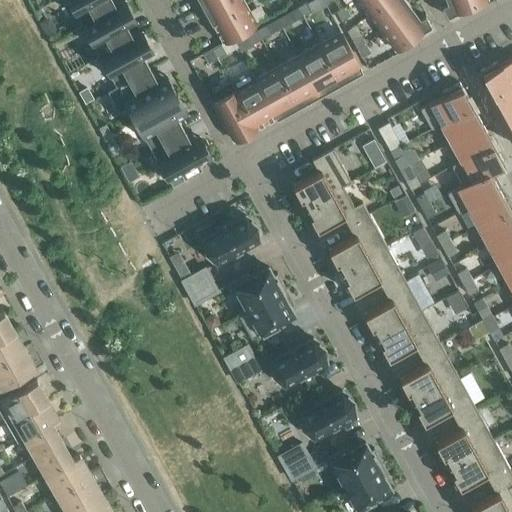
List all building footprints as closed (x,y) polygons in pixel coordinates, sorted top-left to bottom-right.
[(125,2),(124,1),(115,6),(112,0),(68,0),(83,25),(125,2)] [(245,3),(242,0),(205,0),(200,3),(211,22),(245,3)] [(358,0),(368,14),(386,0),(358,0)] [(386,0),(368,14),(381,31),(412,8),(406,0),(386,0)] [(460,9),(482,0),(446,0),(447,2),(441,5),(447,16),(460,9)] [(142,32),(141,32),(132,36),(127,26),(135,21),(125,2),(83,25),(100,56),(142,32)] [(298,7),(303,15),(312,10),(307,2),(298,7)] [(256,23),(245,3),(211,22),(211,23),(212,22),(223,41),(256,23)] [(336,11),(341,20),(350,15),(345,6),(336,11)] [(289,11),(294,20),(303,15),(298,7),(289,11)] [(395,49),(396,48),(418,32),(431,25),(425,14),(419,17),(412,8),(381,31),(395,49)] [(256,30),(261,39),(270,34),(265,25),(256,30)] [(247,35),(252,44),(261,39),(256,30),(247,35)] [(340,31),(318,43),(340,82),(362,70),(340,31)] [(150,68),(144,57),(153,52),(142,32),(100,56),(116,86),(107,90),(108,91),(150,68)] [(352,39),(357,48),(365,43),(360,34),(352,39)] [(318,43),(297,55),(319,94),(340,82),(318,43)] [(357,48),(361,57),(370,52),(365,43),(357,48)] [(221,44),(212,49),(217,58),(226,53),(221,44)] [(203,54),(208,63),(217,58),(212,49),(203,54)] [(297,55),(276,66),(298,105),(319,94),(297,55)] [(491,94),(511,82),(511,56),(498,65),(496,61),(480,70),(493,93),(491,94)] [(276,66),(255,78),(277,117),(298,105),(276,66)] [(176,94),(165,75),(156,80),(150,68),(108,91),(119,111),(127,106),(134,117),(176,94)] [(255,78),(235,89),(230,80),(229,81),(255,127),(275,116),(276,117),(277,117),(255,78)] [(229,81),(211,90),(216,99),(212,101),(233,139),(255,127),(229,81)] [(420,108),(431,127),(474,104),(473,103),(471,104),(459,82),(443,91),(445,94),(420,108)] [(493,94),(503,112),(511,107),(511,82),(491,94),(491,95),(493,94)] [(87,87),(79,91),(85,102),(92,98),(87,87)] [(184,130),(178,118),(187,114),(176,94),(134,117),(151,148),(184,130)] [(440,123),(450,142),(482,124),(472,105),(474,104),(431,127),(431,128),(440,123)] [(511,131),(511,132),(511,131),(511,107),(503,112),(511,127),(511,131)] [(377,127),(389,150),(401,144),(388,121),(377,127)] [(451,164),(452,165),(494,142),(494,141),(492,142),(482,124),(450,142),(460,160),(451,164)] [(151,148),(168,180),(181,173),(184,179),(202,170),(198,164),(210,157),(199,136),(190,141),(184,130),(151,148)] [(452,165),(462,183),(462,184),(488,170),(503,162),(493,143),(495,142),(494,142),(452,165)] [(305,205),(305,206),(351,181),(332,148),(312,159),(318,170),(292,184),(300,198),(303,196),(307,204),(305,205)] [(394,159),(400,169),(409,164),(403,154),(394,159)] [(130,162),(121,167),(128,180),(138,175),(130,162)] [(409,164),(400,169),(406,180),(415,175),(409,164)] [(447,192),(458,211),(499,189),(488,170),(462,184),(462,183),(447,192)] [(342,214),(347,224),(368,213),(362,201),(354,206),(343,186),(351,181),(305,206),(307,205),(312,213),(309,214),(316,228),(342,214)] [(397,184),(388,189),(392,196),(401,191),(397,184)] [(466,207),(477,225),(509,208),(499,189),(458,211),(458,212),(466,207)] [(415,197),(421,207),(430,202),(424,192),(415,197)] [(405,194),(397,198),(405,212),(413,208),(405,194)] [(430,202),(421,207),(427,218),(435,213),(430,202)] [(477,225),(487,244),(511,230),(511,212),(509,208),(477,225)] [(341,270),(386,245),(368,213),(347,224),(353,235),(328,249),(335,262),(338,261),(342,269),(341,270)] [(203,237),(205,252),(217,262),(259,239),(256,224),(245,214),(232,221),(230,218),(214,227),(216,230),(203,237)] [(422,225),(412,231),(418,243),(429,237),(422,225)] [(436,234),(442,245),(450,240),(445,230),(436,234)] [(511,230),(487,244),(497,263),(511,255),(511,230)] [(450,240),(442,245),(448,255),(456,251),(450,240)] [(377,278),(383,289),(404,277),(386,245),(341,270),(343,269),(347,277),(344,279),(352,292),(377,278)] [(511,255),(497,263),(508,282),(511,279),(511,255)] [(439,259),(430,264),(437,277),(446,272),(439,259)] [(238,313),(238,314),(286,288),(277,272),(273,274),(268,266),(251,276),(248,271),(231,281),(246,309),(238,313)] [(187,291),(188,291),(212,278),(212,277),(211,277),(205,267),(182,279),(188,291),(187,291)] [(457,272),(463,283),(471,278),(466,267),(457,272)] [(376,334),(376,335),(422,309),(404,277),(383,289),(389,299),(363,313),(371,327),(374,325),(378,333),(376,334)] [(212,278),(188,291),(188,292),(195,303),(218,290),(212,279),(213,279),(212,278)] [(471,278),(463,283),(468,293),(477,288),(471,278)] [(415,287),(424,303),(433,299),(424,282),(415,287)] [(286,288),(238,314),(251,338),(260,333),(262,338),(280,328),(277,324),(295,314),(290,306),(294,303),(286,288)] [(457,290),(446,296),(450,304),(462,298),(457,290)] [(478,310),(483,320),(492,316),(486,305),(478,310)] [(413,343),(419,353),(440,342),(422,309),(376,335),(377,335),(378,334),(383,342),(380,343),(387,357),(413,343)] [(0,313),(0,338),(14,330),(4,311),(0,313)] [(213,311),(202,317),(208,327),(215,323),(217,318),(213,311)] [(492,316),(483,320),(489,331),(498,326),(492,316)] [(0,362),(25,349),(14,330),(0,338),(0,362)] [(271,360),(273,375),(284,385),(297,377),(299,381),(304,378),(311,375),(315,372),(313,368),(326,361),(324,347),(313,337),(271,360)] [(412,399),(457,374),(440,342),(419,353),(424,364),(399,378),(406,391),(409,390),(414,397),(412,399)] [(498,348),(504,358),(511,353),(511,351),(507,343),(498,348)] [(230,368),(230,369),(254,355),(254,354),(253,355),(247,344),(224,357),(230,368)] [(25,349),(0,362),(0,385),(1,388),(36,369),(25,349)] [(254,355),(230,369),(231,369),(237,380),(260,367),(254,356),(255,356),(254,355)] [(448,407),(454,418),(475,406),(457,374),(412,399),(414,398),(419,406),(416,408),(423,421),(448,407)] [(311,375),(304,378),(310,389),(317,385),(311,375)] [(0,399),(0,411),(6,422),(47,398),(36,379),(0,399)] [(300,413),(302,427),(313,437),(355,414),(353,399),(342,389),(329,396),(327,393),(311,402),(313,405),(300,413)] [(6,422),(17,441),(58,417),(47,398),(6,422)] [(447,463),(448,463),(493,438),(493,437),(482,418),(475,406),(454,418),(460,428),(435,442),(442,456),(445,454),(449,462),(447,463)] [(24,437),(35,455),(62,440),(51,422),(58,418),(58,417),(17,441),(24,437)] [(484,472),(490,482),(511,470),(493,438),(448,463),(448,464),(450,463),(454,471),(451,472),(459,486),(484,472)] [(35,455),(46,474),(80,454),(79,454),(72,458),(62,440),(35,455)] [(328,456),(343,485),(382,463),(374,447),(370,450),(365,441),(348,451),(345,447),(328,456)] [(284,466),(285,467),(309,453),(308,452),(307,453),(301,442),(278,455),(285,466),(284,466)] [(309,453),(285,467),(291,478),(314,465),(308,455),(309,454),(309,453)] [(46,474),(56,493),(90,473),(80,454),(46,474)] [(382,463),(343,485),(358,511),(360,511),(376,503),(374,499),(391,489),(387,481),(391,479),(382,463)] [(18,470),(0,480),(0,482),(7,495),(26,484),(18,470)] [(510,511),(511,511),(511,492),(509,487),(511,485),(511,472),(511,470),(490,482),(496,492),(470,507),(473,511),(510,511)] [(56,493),(67,511),(101,492),(90,473),(56,493)] [(67,511),(109,511),(112,510),(101,492),(67,511)] [(32,494),(21,500),(21,501),(24,505),(26,510),(37,504),(32,494)] [(12,506),(15,511),(22,511),(26,510),(24,505),(21,501),(12,506)]
